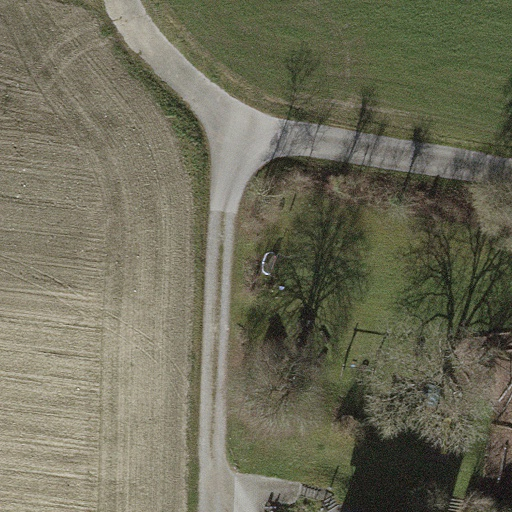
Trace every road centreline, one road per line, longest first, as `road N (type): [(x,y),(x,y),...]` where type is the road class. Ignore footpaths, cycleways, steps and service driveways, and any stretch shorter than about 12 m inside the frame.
road 1 (track): [(125,0),(150,48),(231,121),(219,511)]
road 2 (residential): [(511,172),(231,121)]
